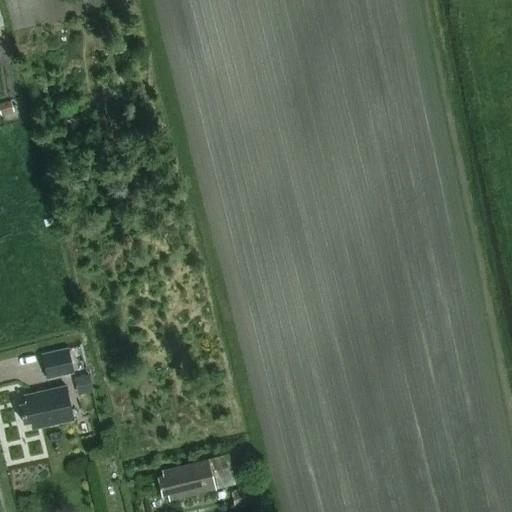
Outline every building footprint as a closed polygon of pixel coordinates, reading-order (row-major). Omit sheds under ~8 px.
[(10,102),(0,103),(0,115),(13,113),(10,102)] [(39,353),(45,379),(73,372),(67,347),(39,353)] [(89,374),(74,378),(78,394),(93,391),(89,374)] [(74,418),(67,385),(24,395),(26,402),(20,404),(24,422),(30,420),(32,428),(74,418)] [(168,500),(232,486),(226,459),(161,473),(162,478),(157,479),(161,498),(167,496),(168,500)] [(235,508),(257,503),(252,484),(241,487),(238,488),(238,490),(231,491),(235,508)]
